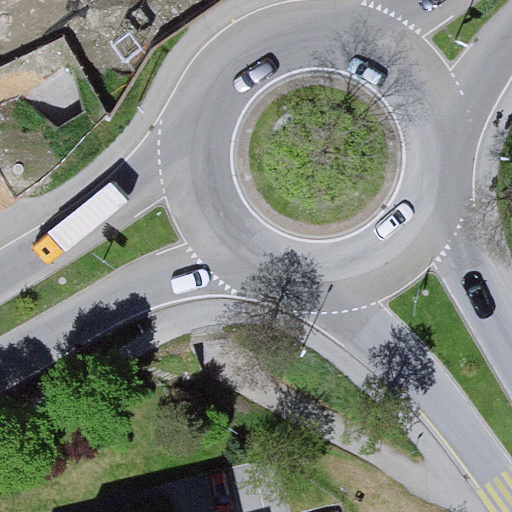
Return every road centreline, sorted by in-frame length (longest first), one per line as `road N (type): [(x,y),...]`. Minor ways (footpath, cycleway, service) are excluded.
road 1 (tertiary): [(386,52),(345,36),(300,36),(258,51),(223,79),(200,117),(191,160)]
road 2 (tertiary): [(0,375),(240,264)]
road 3 (tertiary): [(346,290),(511,494)]
road 4 (tertiary): [(191,160),(0,284)]
road 5 (tertiary): [(511,340),(439,218)]
road 6 (tertiary): [(450,156),(441,115),(419,79),(386,52)]
road 7 (tertiary): [(346,290),(384,276),(416,251),(439,218)]
